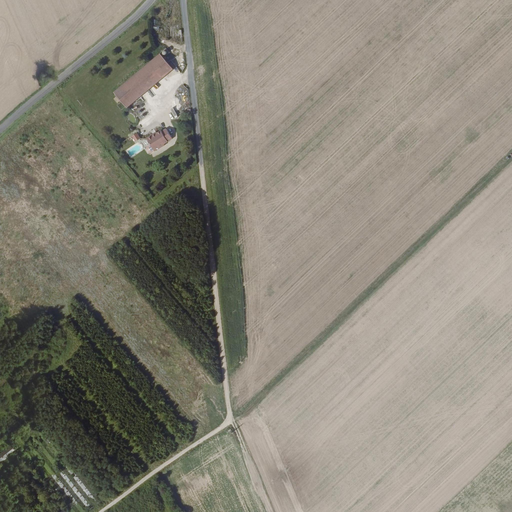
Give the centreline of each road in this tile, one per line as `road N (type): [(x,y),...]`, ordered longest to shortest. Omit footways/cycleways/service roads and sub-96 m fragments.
road 1 (track): [(181,0),(229,422)]
road 2 (tertiary): [(150,0),(0,131)]
